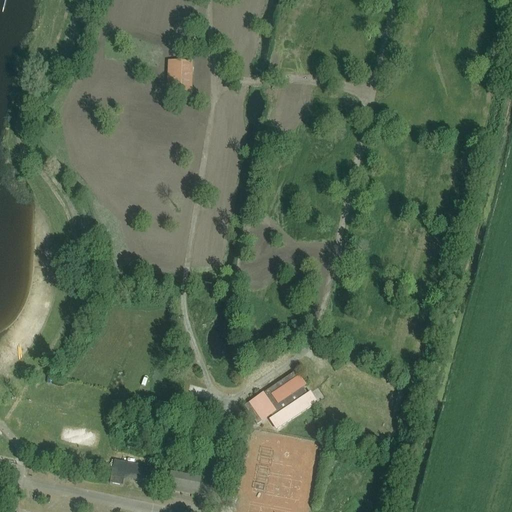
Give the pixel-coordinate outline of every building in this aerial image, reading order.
[(348,7),(343,33),(359,36),(360,30),(364,30),(368,11),(348,7)] [(174,23),(189,23),(190,11),(165,10),(164,17),(174,17),(174,23)] [(413,19),(411,26),(437,31),(439,24),(413,19)] [(285,30),(306,32),(307,26),(286,23),(285,30)] [(188,32),(167,31),(167,37),(173,37),(173,43),(181,43),(181,37),(188,37),(188,32)] [(236,31),(235,38),(256,40),(256,33),(236,31)] [(293,60),(311,63),(314,43),(301,41),(300,48),(295,47),(293,60)] [(458,61),(463,42),(457,41),(452,60),(458,61)] [(184,95),(185,64),(172,63),(171,94),(184,95)] [(80,81),(71,91),(84,102),(92,92),(80,81)] [(63,102),(56,113),(70,123),(77,111),(63,102)] [(466,104),(465,112),(489,117),(491,109),(466,104)] [(305,108),(298,111),(306,131),(313,128),(305,108)] [(220,130),(242,133),(243,125),(220,123),(220,130)] [(58,149),(74,143),(69,130),(53,136),(58,149)] [(222,144),(220,151),(238,156),(240,148),(222,144)] [(69,162),(79,172),(91,160),(81,150),(69,162)] [(83,177),(93,187),(105,176),(96,166),(83,177)] [(142,179),(175,185),(176,178),(144,172),(142,179)] [(298,246),(294,261),(314,266),(318,250),(298,246)] [(417,282),(433,286),(439,262),(423,257),(417,282)] [(401,361),(411,364),(417,345),(407,342),(401,361)] [(297,379),(271,396),(278,406),(281,404),(304,388),(297,379)] [(66,391),(98,396),(100,385),(76,382),(76,385),(67,384),(66,391)] [(285,410),(273,419),(269,421),(276,432),(317,403),(310,393),(285,410)] [(266,400),(263,395),(245,407),(257,425),(271,416),(275,413),(266,400)] [(271,396),(266,400),(275,413),(271,416),(273,419),(285,410),(281,404),(278,406),(271,396)] [(155,469),(154,469),(155,465),(147,464),(146,467),(114,461),(110,484),(122,487),(124,479),(152,484),(162,486),(165,471),(155,469)] [(167,488),(198,494),(201,479),(170,473),(167,488)]
